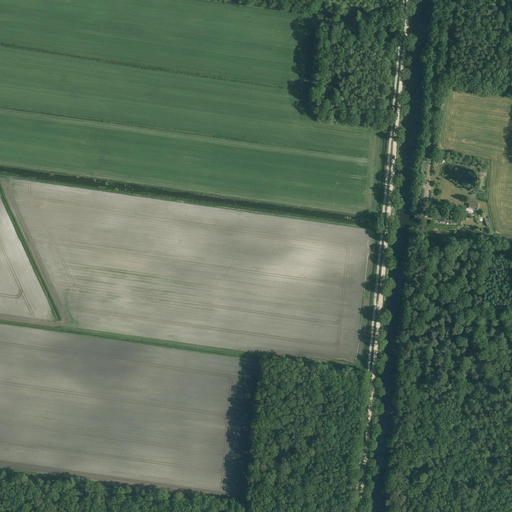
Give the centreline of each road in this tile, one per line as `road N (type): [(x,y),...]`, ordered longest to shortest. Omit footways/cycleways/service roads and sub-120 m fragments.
road 1 (track): [(409,0),(359,511)]
road 2 (track): [(444,207),(426,195),(443,0)]
